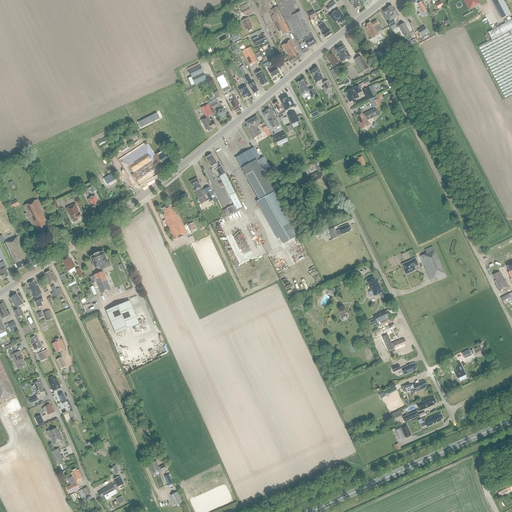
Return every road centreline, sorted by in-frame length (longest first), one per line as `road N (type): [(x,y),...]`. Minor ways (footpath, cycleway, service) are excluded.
road 1 (residential): [(457,429),(286,79)]
road 2 (track): [(511,326),(357,21)]
road 3 (tertiary): [(49,261),(286,79)]
road 4 (unknown): [(277,511),(511,404)]
road 5 (residential): [(155,486),(49,261)]
road 6 (residential): [(2,292),(103,511)]
road 7 (trunk): [(310,511),(511,419)]
road 8 (residential): [(77,417),(17,283)]
road 9 (unknown): [(235,511),(339,464),(366,471)]
road 10 (tertiary): [(286,79),(384,0)]
